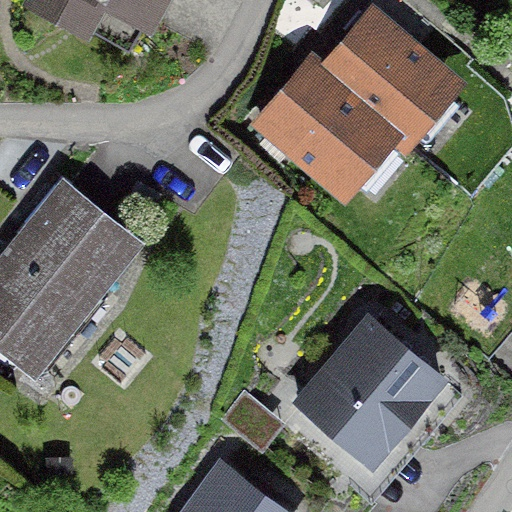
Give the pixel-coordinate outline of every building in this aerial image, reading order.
[(121,0),(152,17),(161,0),(121,0)] [(311,60),(310,61),(407,142),(449,91),(418,64),(424,57),(371,12),(322,70),(311,60)] [(406,143),(407,142),(310,61),(261,120),(314,164),(321,157),(352,183),(394,133),(406,143)] [(0,334),(34,362),(129,244),(64,192),(0,271),(0,334)] [(441,376),(371,317),(300,402),(369,461),(441,376)] [(278,511),(223,471),(192,511),(278,511)]
